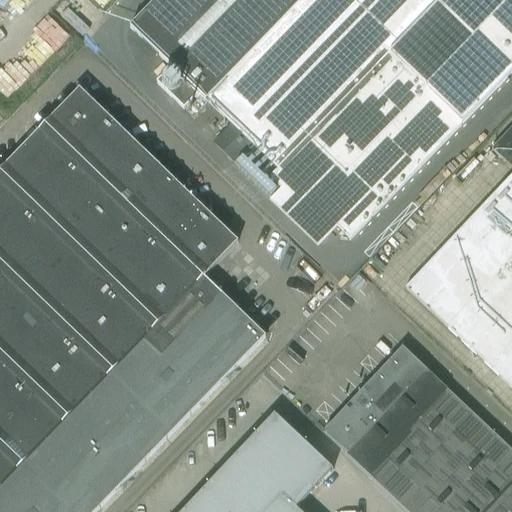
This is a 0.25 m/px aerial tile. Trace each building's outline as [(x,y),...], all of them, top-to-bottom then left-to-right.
[(511,0),(157,0),(130,28),(172,69),(157,84),(184,110),(199,95),(231,126),(213,144),(234,164),(253,145),(277,170),(269,179),(281,190),(269,202),(318,249),(338,229),(350,240),(511,73),(511,0)] [(80,91),(0,173),(0,511),(97,511),(266,339),(204,278),(238,244),(80,91)] [(511,170),(511,176),(405,290),(511,390),(511,129),(491,151),(511,170)] [(336,419),(324,432),(348,455),(347,456),(406,511),(511,511),(511,452),(402,349),(366,388),(362,384),(355,392),(359,395),(351,404),(343,397),(329,413),(336,419)] [(274,415),(255,436),(286,466),(306,445),(274,415)] [(255,436),(236,456),(268,486),(286,466),(255,436)] [(306,445),(286,466),(314,492),(334,471),(306,445)] [(236,456),(218,475),(257,511),(272,511),(284,500),(268,486),(236,456)] [(286,466),(268,486),(284,500),(295,511),(297,510),(314,492),(286,466)] [(257,511),(218,475),(200,495),(218,511),(257,511)] [(218,511),(200,495),(183,511),(218,511)] [(296,511),(295,511),(284,500),(272,511),(296,511)]
